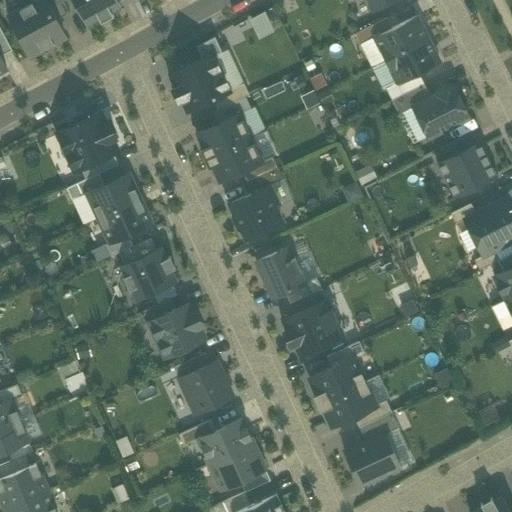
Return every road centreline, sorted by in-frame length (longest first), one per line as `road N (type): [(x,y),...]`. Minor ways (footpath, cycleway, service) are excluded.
road 1 (residential): [(330,511),(120,55)]
road 2 (residential): [(511,438),(383,511)]
road 3 (residential): [(0,120),(120,55)]
road 4 (residential): [(451,0),(511,121)]
